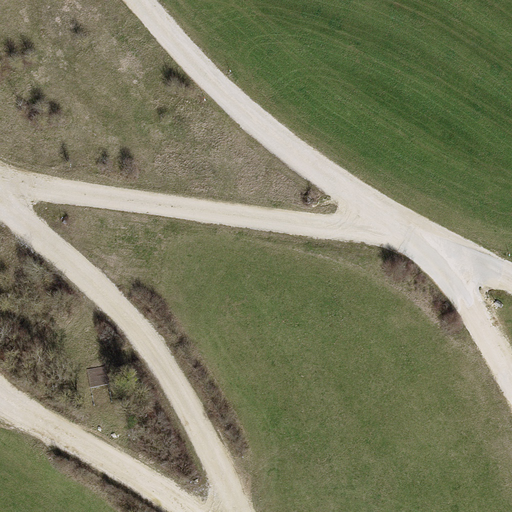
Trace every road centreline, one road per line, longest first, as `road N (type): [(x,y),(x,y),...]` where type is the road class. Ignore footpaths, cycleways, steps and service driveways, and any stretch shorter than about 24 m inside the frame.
road 1 (track): [(511,382),(414,237),(238,107),(138,0)]
road 2 (track): [(0,187),(414,237),(511,282)]
road 3 (track): [(7,188),(26,227),(111,301),(161,363),(212,453),(232,511)]
road 4 (track): [(183,511),(0,399)]
